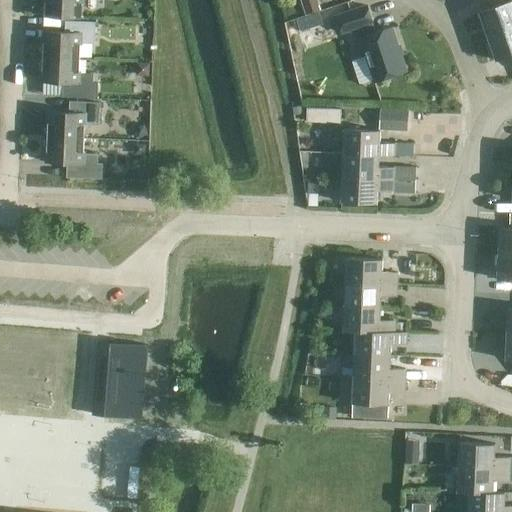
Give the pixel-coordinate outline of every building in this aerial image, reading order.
[(46,0),(46,5),(43,9),(46,12),(46,16),(82,18),(82,0),(46,0)] [(300,0),(306,15),(322,10),(318,0),(300,0)] [(489,36),(511,28),(511,0),(488,0),(493,7),(480,12),(489,36)] [(373,23),(367,6),(337,16),(343,33),(358,28),(362,38),(361,39),(375,82),(407,71),(393,28),(376,33),(373,23)] [(307,17),(297,20),(301,33),(311,29),(307,17)] [(95,43),(96,23),(71,21),(71,33),(45,32),(44,57),(80,58),(81,43),(95,43)] [(511,28),(489,36),(497,61),(511,56),(511,28)] [(80,74),(80,58),(44,57),(43,82),(69,83),(68,98),(98,99),(99,84),(93,83),(94,74),(80,74)] [(149,64),(136,64),(136,71),(141,77),(149,77),(149,64)] [(100,124),(100,103),(76,102),(75,113),(50,112),(49,137),(85,139),(85,123),(100,124)] [(409,111),(381,109),(380,130),(408,131),(409,111)] [(366,130),(380,130),(381,110),(367,110),(366,130)] [(136,132),(137,138),(149,134),(145,124),(138,126),(136,132)] [(395,155),(395,144),(380,143),(381,130),(380,130),(366,130),(345,129),(344,153),(380,155),(395,155)] [(84,154),(85,139),(49,137),(48,162),(73,163),(72,178),(102,179),(103,164),(98,164),(98,155),(84,154)] [(135,143),(135,150),(140,155),(146,155),(147,144),(135,143)] [(379,167),(380,155),(344,153),(343,177),(383,179),(394,179),(416,180),(417,167),(394,166),(394,167),(379,167)] [(308,193),(319,194),(319,177),(309,177),(308,193)] [(393,191),(394,179),(383,179),(343,177),(342,202),(378,203),(378,191),(393,191)] [(511,228),(501,228),(499,254),(511,254),(511,228)] [(511,254),(499,254),(498,279),(511,279),(511,254)] [(397,284),(398,273),(383,272),(383,259),(348,258),(347,282),(386,284),(397,284)] [(397,297),(397,284),(386,284),(347,282),(346,306),(381,308),(382,296),(397,297)] [(381,320),(381,308),(346,306),(345,331),(356,331),(395,332),(396,320),(381,320)] [(407,332),(395,332),(356,331),(356,355),(391,356),(392,344),(407,345),(407,332)] [(93,415),(143,419),(149,345),(99,341),(93,415)] [(391,368),(391,356),(356,355),(355,379),(405,381),(406,369),(391,368)] [(405,393),(405,381),(355,379),(354,403),(369,404),(369,412),(389,413),(390,392),(405,393)] [(337,408),(324,407),(323,420),(323,421),(336,422),(336,421),(337,408)] [(510,469),(510,457),(495,457),(496,444),(460,442),(459,467),(499,469),(499,468),(510,469)] [(420,464),(420,452),(407,452),(406,464),(420,464)] [(510,481),(510,469),(499,468),(499,469),(459,467),(458,492),(470,492),(494,493),(494,492),(494,481),(510,481)] [(506,493),(494,492),(494,493),(470,492),(458,492),(457,511),(511,511),(511,505),(505,505),(506,493)]
